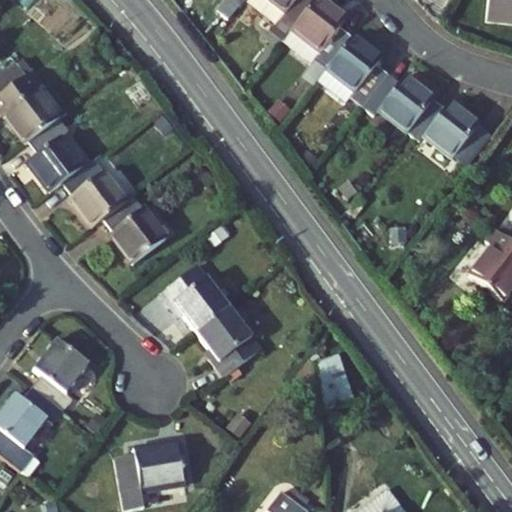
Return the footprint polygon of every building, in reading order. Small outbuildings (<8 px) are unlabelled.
[(249,0),(247,3),(278,26),(281,23),(291,30),(315,0),(249,0)] [(326,69),(351,38),(339,29),(345,21),(317,0),(315,0),(291,30),(282,42),(311,64),(314,60),(326,69)] [(511,0),(488,0),(487,21),(511,23),(511,0)] [(363,108),(387,77),(376,68),(381,61),(351,38),(326,69),(316,82),(347,106),(351,100),(363,108)] [(27,145),(58,122),(34,91),(41,86),(22,61),(0,77),(0,113),(25,146),(27,145)] [(134,81),(127,72),(116,81),(122,89),(134,81)] [(409,135),(433,103),(403,80),(399,85),(387,77),(363,108),(374,117),(378,112),(409,135)] [(420,143),(424,137),(454,160),(479,128),(449,105),(444,111),(433,103),(409,135),(420,143)] [(27,164),(50,195),(63,185),(84,169),(61,138),(67,134),(58,122),(27,145),(36,157),(27,164)] [(488,135),(479,128),(454,160),(464,167),(488,135)] [(84,169),(63,185),(73,198),(70,200),(93,229),(103,222),(125,204),(93,162),(84,169)] [(207,172),(200,177),(205,185),(212,180),(207,172)] [(164,242),(132,199),(125,204),(103,222),(112,235),(110,237),(132,266),(164,242)] [(511,290),(511,244),(506,240),(496,232),(487,244),(492,248),(469,278),(502,304),(511,290)] [(159,296),(175,316),(179,313),(196,335),(228,309),(196,268),(159,296)] [(228,309),(196,335),(212,356),(207,359),(222,379),(259,351),(228,309)] [(41,378),(32,390),(62,413),(71,401),(65,396),(88,366),(55,341),(32,371),(41,378)] [(330,407),(351,402),(341,359),(320,364),(330,407)] [(32,390),(23,402),(14,396),(0,414),(0,460),(20,476),(33,459),(23,452),(47,420),(53,425),(62,413),(32,390)] [(127,511),(143,509),(140,494),(185,486),(176,442),(132,450),(133,455),(113,459),(122,511),(127,511)] [(404,511),(387,490),(358,511),(404,511)] [(304,511),(280,493),(265,511),(304,511)]
